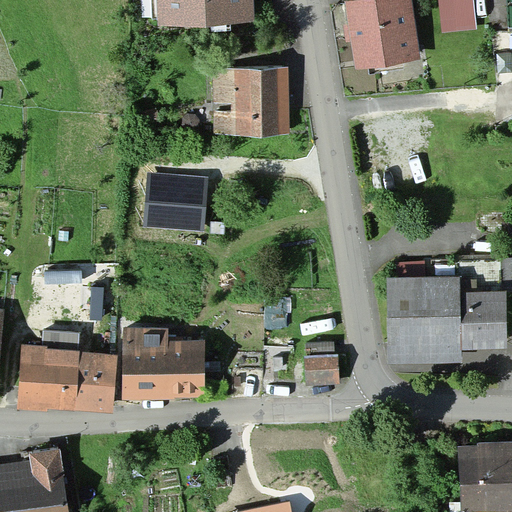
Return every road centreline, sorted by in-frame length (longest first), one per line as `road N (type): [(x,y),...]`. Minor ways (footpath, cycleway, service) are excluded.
road 1 (residential): [(0,423),(330,408),(386,397)]
road 2 (tertiary): [(332,168),(361,345),(386,397)]
road 3 (residential): [(153,155),(332,168)]
road 4 (tertiary): [(302,0),(332,168)]
road 5 (tertiary): [(386,397),(409,405),(511,407)]
